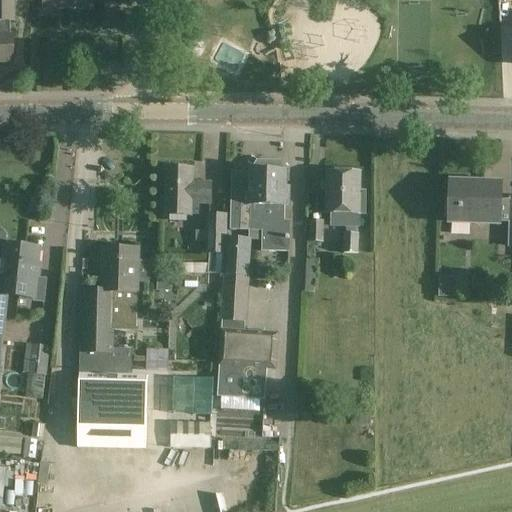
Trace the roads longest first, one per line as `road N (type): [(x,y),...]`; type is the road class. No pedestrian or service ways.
road 1 (secondary): [(139,112),(511,120)]
road 2 (secondary): [(0,113),(139,112)]
